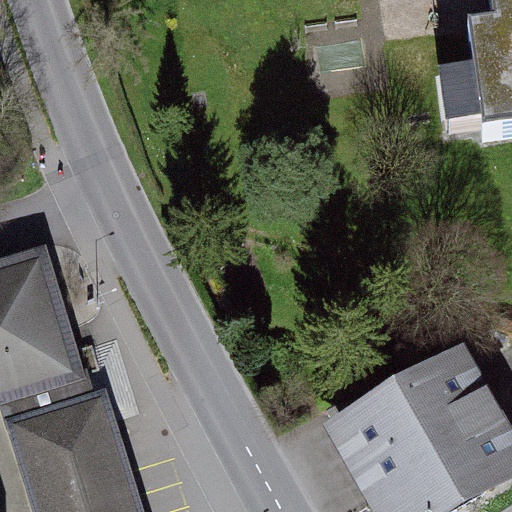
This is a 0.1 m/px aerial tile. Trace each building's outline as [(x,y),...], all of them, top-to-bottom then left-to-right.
[(229,0),(231,16),(355,0),(229,0)] [(457,59),(470,147),(511,140),(511,0),(503,0),(511,51),(457,59)] [(52,269),(0,285),(0,414),(89,387),(52,269)] [(341,462),(372,511),(503,511),(511,507),(511,436),(476,379),(341,462)] [(142,511),(113,411),(12,441),(32,511),(142,511)]
